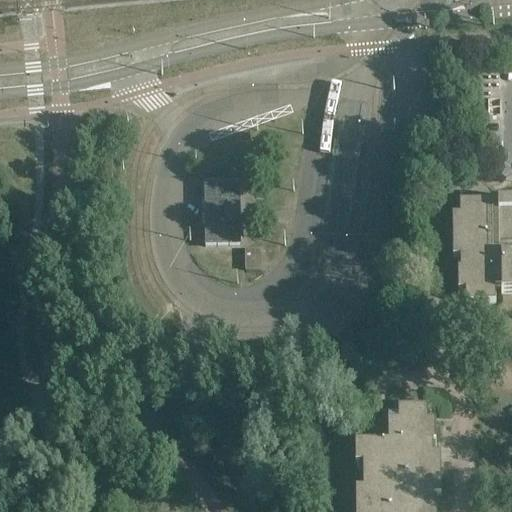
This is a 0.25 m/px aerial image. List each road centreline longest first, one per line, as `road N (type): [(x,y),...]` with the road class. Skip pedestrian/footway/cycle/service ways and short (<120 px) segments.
road 1 (tertiary): [(0,97),(107,80),(279,31),(356,23)]
road 2 (tertiary): [(338,0),(97,57),(0,70)]
road 3 (tertiary): [(356,23),(511,10)]
